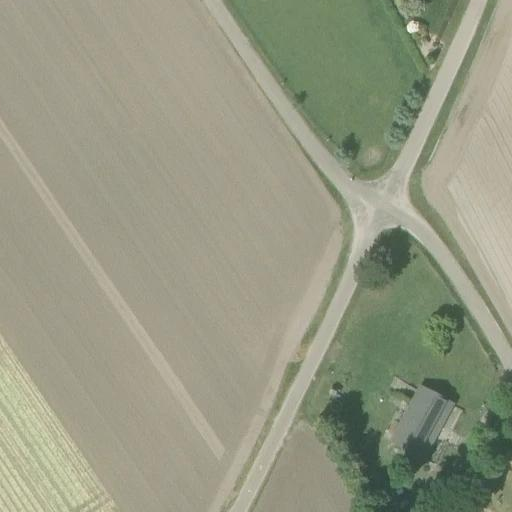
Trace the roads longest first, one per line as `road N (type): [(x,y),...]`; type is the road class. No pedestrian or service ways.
road 1 (unclassified): [(240,511),(383,207)]
road 2 (unclassified): [(383,207),(355,193),(320,158),(210,0)]
road 3 (unclassified): [(383,207),(479,0)]
road 4 (unclassified): [(511,367),(438,250),(383,207)]
